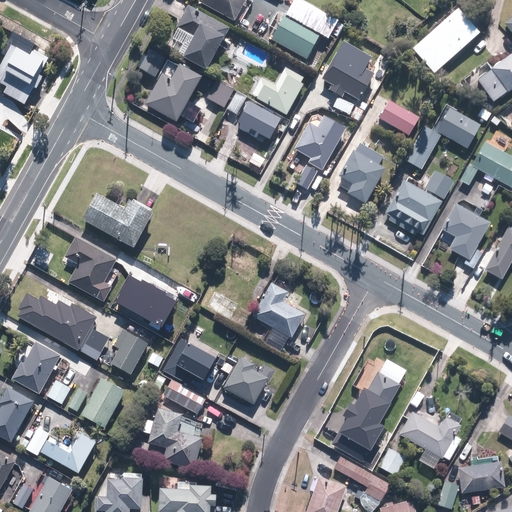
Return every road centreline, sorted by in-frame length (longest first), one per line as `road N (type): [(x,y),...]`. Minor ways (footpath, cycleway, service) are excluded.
road 1 (residential): [(74,109),(374,277)]
road 2 (residential): [(374,277),(275,455),(259,511)]
road 3 (residential): [(374,277),(511,354)]
road 4 (tertiary): [(74,109),(0,241)]
